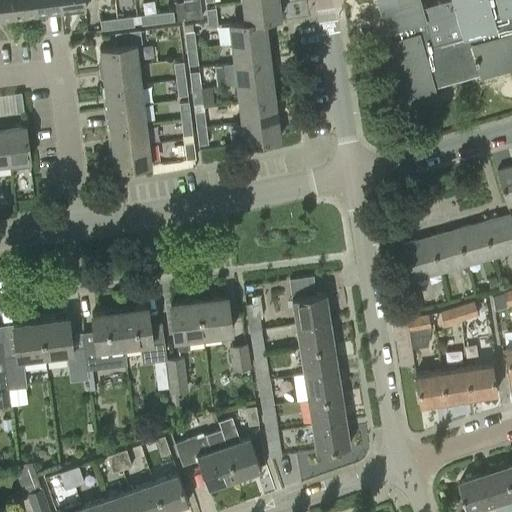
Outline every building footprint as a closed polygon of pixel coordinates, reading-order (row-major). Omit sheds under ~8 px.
[(0,0),(0,16),(12,15),(10,0),(0,0)] [(10,0),(12,15),(36,12),(34,0),(10,0)] [(58,0),(34,0),(36,12),(59,9),(58,0)] [(83,0),(58,0),(59,9),(84,5),(83,0)] [(183,0),(183,1),(175,2),(178,19),(202,16),(199,0),(183,0)] [(278,0),(244,0),(242,0),(244,20),(264,18),(280,16),(278,0)] [(377,0),(386,28),(386,30),(387,29),(390,40),(388,41),(406,104),(436,95),(434,87),(511,65),(511,0),(444,0),(420,7),(418,0),(377,0)] [(215,7),(206,8),(208,25),(217,24),(215,7)] [(172,11),(156,13),(158,22),(173,20),(172,11)] [(142,24),(158,22),(156,13),(140,15),(142,24)] [(132,15),(116,17),(117,27),(133,25),(132,15)] [(116,17),(100,20),(101,29),(117,27),(116,17)] [(228,22),(231,42),(267,38),(264,18),(244,20),(228,22)] [(102,68),(138,64),(135,43),(141,42),(140,30),(114,33),(115,46),(100,48),(102,68)] [(193,30),(184,32),(186,48),(195,47),(193,30)] [(231,42),(233,62),(269,58),(267,38),(231,42)] [(195,47),(186,48),(188,64),(197,63),(195,47)] [(233,62),(236,82),(271,78),(269,58),(233,62)] [(174,62),(176,78),(185,77),(183,61),(174,62)] [(102,68),(105,88),(140,83),(138,64),(102,68)] [(198,70),(189,71),(191,88),(200,86),(198,70)] [(178,95),(187,94),(185,77),(176,78),(178,95)] [(271,78),(236,82),(238,102),(274,97),(271,78)] [(105,88),(107,108),(143,103),(140,83),(105,88)] [(200,86),(191,88),(193,104),(202,103),(200,86)] [(14,92),(16,112),(23,111),(21,92),(14,92)] [(274,97),(238,102),(240,122),(276,117),(274,97)] [(179,102),(181,118),(190,117),(188,101),(179,102)] [(107,108),(109,127),(145,123),(143,103),(107,108)] [(203,110),(194,111),(196,127),(205,126),(203,110)] [(183,134),(192,133),(190,117),(181,118),(183,134)] [(279,138),(276,117),(240,122),(243,142),(279,138)] [(25,123),(4,126),(9,162),(10,168),(30,165),(25,123)] [(109,127),(112,147),(148,143),(145,123),(109,127)] [(4,126),(0,126),(0,162),(9,162),(4,126)] [(196,127),(198,143),(207,142),(205,126),(196,127)] [(186,159),(195,157),(193,141),(184,142),(186,159)] [(150,163),(148,143),(112,147),(114,168),(150,163)] [(506,205),(511,203),(511,164),(496,169),(506,205)] [(511,220),(510,213),(483,220),(493,256),(511,250),(511,220)] [(483,220),(456,228),(466,263),(493,256),(483,220)] [(456,228),(429,235),(439,271),(466,263),(456,228)] [(412,278),(439,271),(429,235),(402,242),(412,278)] [(495,276),(487,279),(490,288),(498,286),(495,276)] [(507,306),(511,304),(511,288),(502,291),(507,306)] [(295,322),(329,317),(325,291),(291,296),(295,322)] [(250,329),(262,328),(260,313),(263,312),(260,292),(252,293),(253,299),(246,300),(246,304),(250,329)] [(226,296),(198,299),(202,335),(230,331),(226,296)] [(187,337),(202,335),(198,299),(170,303),(176,350),(189,348),(187,337)] [(457,304),(461,319),(478,314),(474,299),(457,304)] [(444,324),(461,319),(457,304),(440,309),(444,324)] [(119,309),(124,345),(139,343),(142,362),(165,359),(163,340),(151,342),(147,305),(119,309)] [(95,345),(83,346),(86,368),(126,363),(124,345),(119,309),(91,313),(95,345)] [(406,316),(408,331),(430,328),(428,313),(406,316)] [(40,319),(44,354),(65,352),(68,381),(87,379),(86,370),(83,346),(71,348),(67,316),(40,319)] [(295,322),(299,348),(333,342),(329,317),(295,322)] [(14,339),(0,340),(7,389),(25,387),(21,357),(44,354),(40,319),(12,323),(14,339)] [(262,328),(250,329),(254,355),(266,353),(262,328)] [(250,367),(246,342),(228,345),(232,370),(250,367)] [(299,348),(303,373),(337,368),(333,342),(299,348)] [(254,355),(258,380),(270,378),(266,353),(254,355)] [(183,357),(165,359),(169,392),(187,390),(183,357)] [(491,361),(465,365),(470,395),(495,392),(491,361)] [(166,365),(157,366),(155,366),(156,377),(167,375),(166,365)] [(465,365),(440,369),(445,399),(470,395),(465,365)] [(303,373),(307,398),(341,393),(337,368),(303,373)] [(419,403),(445,399),(440,369),(415,373),(419,403)] [(270,378),(258,380),(262,405),(274,403),(270,378)] [(307,398),(311,423),(345,418),(341,393),(307,398)] [(262,405),(266,430),(278,429),(274,403),(262,405)] [(248,423),(258,422),(255,405),(246,407),(248,423)] [(231,415),(218,420),(220,427),(226,443),(222,444),(234,477),(260,468),(249,435),(239,438),(231,415)] [(349,444),(345,418),(311,423),(316,449),(349,444)] [(196,434),(174,442),(182,464),(198,458),(207,486),(234,477),(222,444),(226,443),(220,427),(196,436),(196,434)] [(278,429),(266,430),(270,457),(282,455),(278,429)] [(160,455),(170,452),(164,435),(141,443),(143,451),(157,447),(160,455)] [(126,448),(116,452),(122,468),(131,465),(126,448)] [(309,478),(308,450),(292,451),(293,478),(309,478)] [(112,472),(122,468),(116,452),(106,455),(112,472)] [(33,511),(49,511),(31,461),(17,464),(11,464),(22,494),(26,493),(33,511)] [(78,465),(68,468),(74,485),(84,481),(78,465)] [(511,479),(507,465),(484,472),(494,502),(511,496),(511,479)] [(65,488),(74,485),(68,468),(59,472),(65,488)] [(152,480),(163,510),(187,501),(177,471),(152,480)] [(470,510),(494,502),(484,472),(460,480),(470,510)] [(152,480),(129,488),(136,511),(156,511),(163,510),(152,480)] [(136,511),(129,488),(105,496),(110,511),(136,511)] [(110,511),(105,496),(82,505),(84,511),(110,511)] [(80,501),(56,509),(56,511),(84,511),(82,505),(80,501)]
